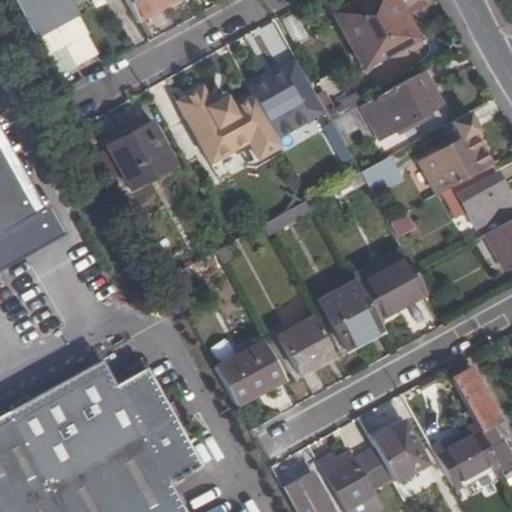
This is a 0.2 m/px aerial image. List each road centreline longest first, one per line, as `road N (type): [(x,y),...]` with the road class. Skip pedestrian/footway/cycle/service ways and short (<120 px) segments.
road 1 (residential): [(511,313),(287,436)]
road 2 (residential): [(270,0),(116,85)]
